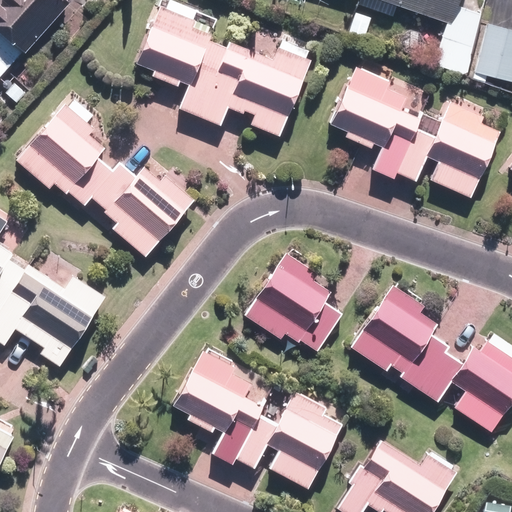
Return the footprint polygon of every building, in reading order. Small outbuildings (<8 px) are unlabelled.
[(0,0),(0,80),(68,3),(65,0),(0,0)] [(276,137),(312,51),(279,38),(270,59),(203,32),(206,27),(191,21),(195,11),(168,0),(157,0),(131,63),(150,71),(148,77),(174,87),(176,81),(185,85),(175,109),(217,127),(224,108),(248,118),(245,124),(276,137)] [(458,0),(376,0),(450,25),(458,0)] [(484,24),(472,73),(511,83),(511,31),(502,29),(484,24)] [(425,182),(468,200),(498,132),(479,124),(485,111),(453,97),(450,104),(445,102),(435,125),(399,110),(404,97),(385,89),(390,78),(352,61),(324,125),(342,132),(340,137),(369,149),(371,145),(378,148),(368,170),(392,180),(395,174),(413,182),(424,158),(434,163),(425,182)] [(67,96),(12,160),(46,189),(50,184),(63,195),(65,193),(81,206),(85,201),(114,225),(109,230),(142,258),(192,200),(162,175),(158,180),(140,165),(132,174),(115,160),(109,168),(95,156),(102,149),(86,135),(92,128),(85,122),(90,116),(67,96)] [(511,159),(502,173),(511,180),(511,159)] [(57,367),(103,297),(69,276),(62,287),(26,263),(22,269),(7,259),(11,253),(0,246),(0,344),(3,347),(13,331),(38,347),(35,353),(57,367)] [(282,254),(240,316),(278,341),(284,332),(313,352),(341,310),(324,298),(329,291),(312,279),(314,275),(282,254)] [(388,283),(346,347),(382,371),(385,366),(398,374),(396,378),(434,403),(448,383),(460,391),(449,408),(487,433),(511,395),(511,359),(484,341),(477,351),(469,346),(458,363),(442,352),(446,346),(429,335),(436,324),(418,312),(422,306),(388,283)] [(235,362),(200,345),(169,407),(184,414),(182,419),(210,433),(213,429),(220,432),(208,455),(229,466),(232,461),(251,470),(263,446),(275,453),(266,470),(306,490),(339,424),(321,415),(325,408),(289,390),(273,422),(257,414),(262,406),(244,397),(249,385),(229,374),(235,362)] [(0,455),(11,435),(0,429),(0,455)] [(376,439),(332,507),(339,511),(360,511),(365,505),(375,511),(376,511),(378,510),(380,511),(428,511),(453,474),(421,454),(414,463),(376,439)]
